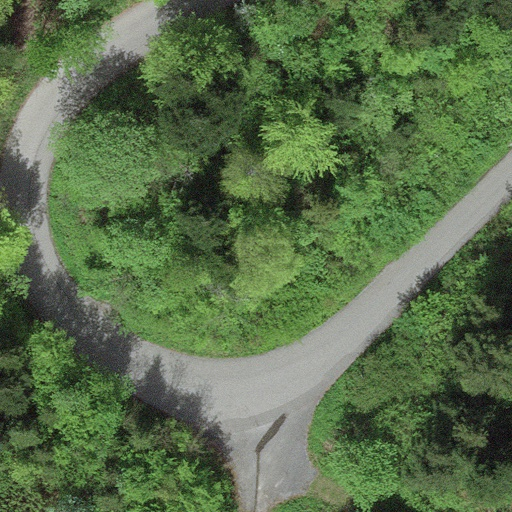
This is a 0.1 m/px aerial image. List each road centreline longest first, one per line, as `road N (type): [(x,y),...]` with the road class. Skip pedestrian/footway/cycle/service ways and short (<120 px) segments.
road 1 (unclassified): [(511,173),(318,351),(279,371),(238,378),(150,368),(74,322),(49,289),(26,229),(26,166),(48,109),(68,86),(188,0)]
road 2 (track): [(238,378),(263,433),(312,479),(382,511)]
